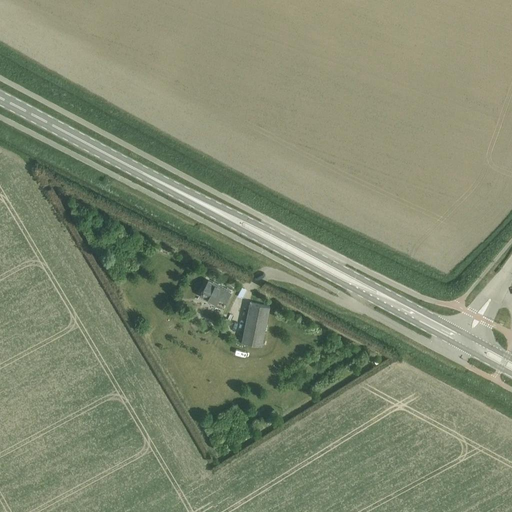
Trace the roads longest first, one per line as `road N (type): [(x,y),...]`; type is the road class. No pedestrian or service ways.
road 1 (primary): [(218,212),(0,98)]
road 2 (primary): [(385,301),(376,287),(218,212)]
road 3 (primary): [(218,212),(385,301)]
